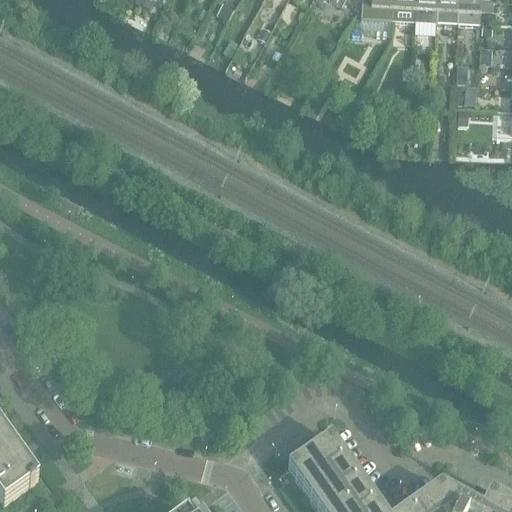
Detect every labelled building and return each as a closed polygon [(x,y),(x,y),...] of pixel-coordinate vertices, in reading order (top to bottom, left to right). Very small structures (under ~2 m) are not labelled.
[(141,10),(145,3),(139,0),(138,0),(135,7),(141,10)] [(342,0),(320,0),(342,11),(346,2),(342,0)] [(393,0),(371,0),(371,2),(364,2),(364,13),(393,14),(393,0)] [(393,0),(393,14),(393,27),(413,28),(414,16),(414,0),(393,0)] [(414,0),(414,16),(437,17),(437,0),(414,0)] [(458,18),(458,0),(437,0),(437,17),(458,18)] [(458,0),(458,18),(458,30),(480,31),(481,6),(481,0),(458,0)] [(152,6),(146,3),(142,10),(148,13),(152,6)] [(223,8),(218,18),(228,24),(234,13),(223,8)] [(208,15),(201,11),(196,20),(203,24),(208,15)] [(497,28),(498,18),(483,17),(483,28),(497,28)] [(493,29),(483,28),(482,39),(493,40),(493,29)] [(270,36),(263,32),(258,42),(265,46),(270,36)] [(330,56),(336,47),(326,41),(323,47),(324,53),(330,56)] [(256,43),(251,52),(258,56),(263,47),(256,43)] [(230,44),(222,58),(229,62),(237,48),(230,44)] [(492,70),(492,56),(481,55),(480,70),(492,70)] [(274,56),(271,62),(277,66),(281,59),(274,56)] [(456,72),(456,90),(466,90),(467,72),(456,72)] [(436,89),(444,89),(444,81),(436,81),(436,89)] [(363,96),(355,109),(364,114),(371,101),(363,96)] [(458,109),(467,109),(468,96),(458,96),(458,109)] [(459,129),(469,129),(469,117),(460,117),(459,129)] [(35,487),(38,485),(3,435),(0,436),(0,504),(4,510),(28,492),(29,493),(35,488),(35,487)] [(440,492),(410,511),(378,511),(330,443),(287,473),(314,511),(511,511),(511,510),(474,490),(465,506),(440,492)]
